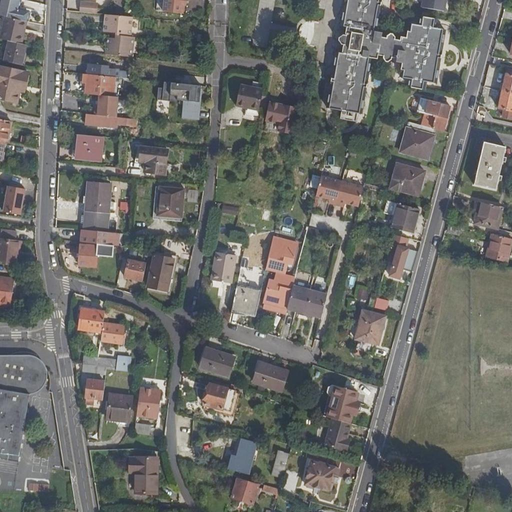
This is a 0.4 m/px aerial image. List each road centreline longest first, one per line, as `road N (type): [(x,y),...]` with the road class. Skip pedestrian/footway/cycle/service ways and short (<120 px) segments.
road 1 (residential): [(358,511),(497,0)]
road 2 (residential): [(218,23),(210,180),(184,315)]
road 3 (residential): [(57,0),(43,238),(52,285)]
road 4 (residential): [(178,328),(169,457),(193,511)]
road 5 (residential): [(59,331),(89,511)]
road 6 (residential): [(52,285),(134,301),(178,328)]
road 7 (residential): [(309,355),(184,315)]
